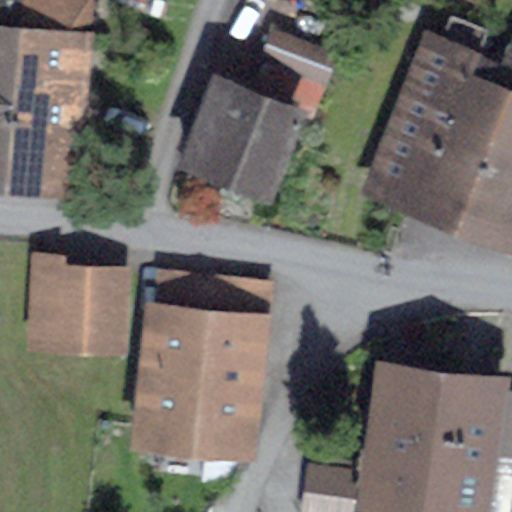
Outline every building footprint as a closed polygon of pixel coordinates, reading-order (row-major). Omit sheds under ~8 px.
[(0,0),(0,166),(7,167),(22,0),(0,0)] [(69,174),(87,0),(22,0),(7,167),(69,174)] [(185,149),(267,181),(299,99),(316,106),(336,55),(277,33),(267,57),(279,61),(265,98),(213,78),(185,149)] [(402,123),(380,180),(422,196),(477,55),(426,35),(393,119),(402,123)] [(511,58),(508,68),(477,55),(422,196),(501,227),(511,197),(511,58)] [(36,253),(31,329),(118,334),(121,275),(61,272),(61,254),(36,253)] [(163,275),(145,426),(242,437),(257,286),(163,275)] [(370,495),(475,508),(493,386),(387,371),(370,495)]
